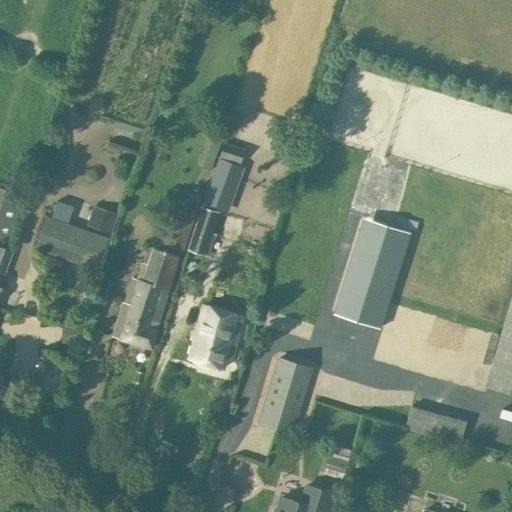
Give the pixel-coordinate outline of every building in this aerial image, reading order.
[(245,149),(223,142),(187,249),(206,255),(220,212),(219,211),(236,163),(240,165),(245,149)] [(24,194),(0,187),(0,237),(11,241),(24,194)] [(198,205),(200,196),(186,192),(184,200),(198,205)] [(184,200),(178,198),(164,244),(184,250),(198,205),(184,200)] [(117,213),(94,206),(88,225),(110,232),(117,213)] [(108,237),(45,216),(34,249),(97,270),(108,237)] [(364,218),(334,312),(381,327),(410,233),(364,218)] [(0,283),(11,251),(0,246),(0,283)] [(177,254),(152,247),(147,264),(141,262),(136,280),(130,278),(122,305),(119,304),(110,335),(148,347),(160,309),(164,310),(166,303),(162,302),(177,254)] [(511,291),(483,387),(511,395),(511,291)] [(234,315),(202,306),(187,359),(219,368),(234,315)] [(312,367),(277,357),(258,423),(290,432),(295,416),(298,417),(312,367)] [(137,373),(134,382),(142,385),(145,375),(137,373)] [(412,404),(405,426),(461,441),(467,420),(412,404)] [(333,447),(326,473),(343,478),(350,451),(333,447)] [(323,511),(329,492),(305,485),(300,499),(295,502),(278,497),(275,509),(271,510),(270,511),(308,511),(309,511),(323,511)]
